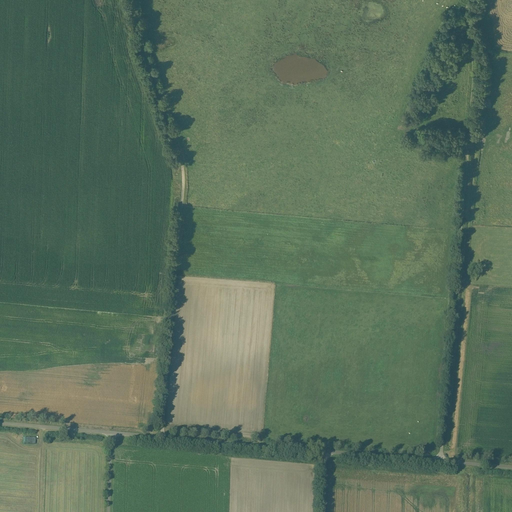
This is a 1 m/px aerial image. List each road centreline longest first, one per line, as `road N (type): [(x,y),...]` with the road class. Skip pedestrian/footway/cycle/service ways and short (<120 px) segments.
road 1 (unclassified): [(325,451),(0,422)]
road 2 (unclassified): [(511,467),(325,451)]
